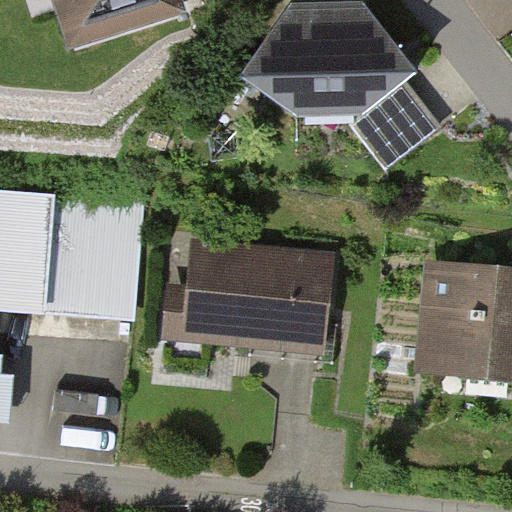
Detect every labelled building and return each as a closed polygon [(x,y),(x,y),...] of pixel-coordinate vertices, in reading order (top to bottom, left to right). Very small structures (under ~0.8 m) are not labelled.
[(77,0),(89,36),(177,7),(174,0),(77,0)] [(295,12),(246,80),(302,118),(346,117),(390,172),(438,133),(400,87),(416,75),(363,7),(295,12)] [(150,205),(0,192),(0,293),(37,296),(36,308),(141,317),(150,205)] [(332,261),(198,248),(194,293),(206,294),(202,339),(324,350),(332,261)] [(511,279),(439,272),(429,358),(511,366),(511,279)]
